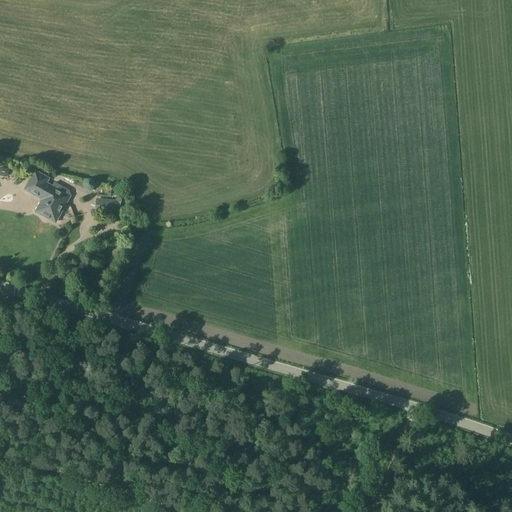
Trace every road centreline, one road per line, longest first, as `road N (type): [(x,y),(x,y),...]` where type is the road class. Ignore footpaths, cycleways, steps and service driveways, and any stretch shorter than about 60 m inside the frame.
road 1 (unclassified): [(511,440),(0,285)]
road 2 (track): [(185,511),(0,454)]
road 3 (track): [(0,424),(3,286)]
